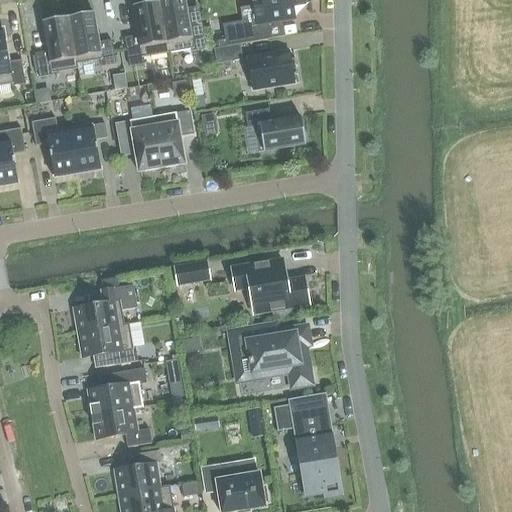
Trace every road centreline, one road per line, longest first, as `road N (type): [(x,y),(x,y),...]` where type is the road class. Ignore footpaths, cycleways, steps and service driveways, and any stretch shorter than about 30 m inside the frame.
road 1 (residential): [(0,235),(345,178)]
road 2 (residential): [(379,511),(351,355),(345,178)]
road 3 (residential): [(2,308),(30,305),(41,313),(53,403),(85,511)]
road 4 (residential): [(345,178),(341,0)]
